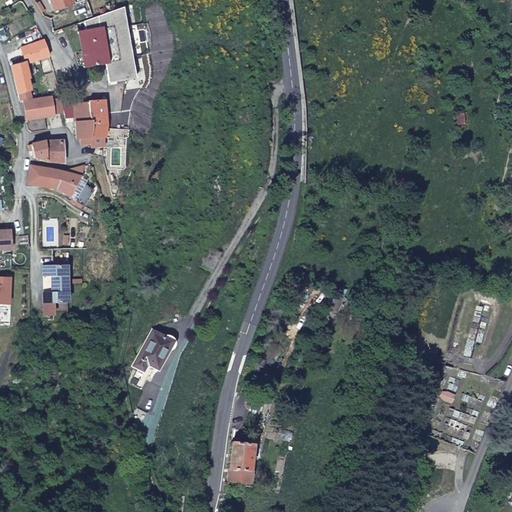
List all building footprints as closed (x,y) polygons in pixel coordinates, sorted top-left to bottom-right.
[(82,13),(79,0),(44,0),(45,1),(43,2),(47,21),(82,13)] [(115,103),(116,29),(68,34),(68,45),(89,46),(88,84),(87,92),(86,106),(115,103)] [(0,52),(2,56),(15,49),(11,43),(0,49),(0,52)] [(89,46),(68,45),(67,83),(88,84),(89,46)] [(19,74),(1,78),(9,102),(26,98),(19,74)] [(28,112),(26,98),(9,102),(14,117),(17,116),(28,112)] [(35,130),(49,126),(49,125),(48,107),(28,112),(17,116),(19,126),(20,130),(21,134),(28,132),(35,130)] [(68,141),(68,154),(72,155),(82,155),(82,150),(82,139),(84,115),(70,117),(68,141)] [(101,117),(84,115),(82,139),(82,150),(100,151),(100,140),(101,117)] [(41,178),(41,158),(36,157),(20,158),(20,171),(27,172),(37,178),(41,178)] [(55,163),(41,158),(41,178),(55,179),(55,163)] [(81,216),(88,208),(89,191),(71,188),(70,193),(22,185),(21,196),(30,198),(40,202),(72,227),(81,216)] [(79,234),(89,226),(81,216),(72,227),(79,234)] [(36,319),(53,318),(54,319),(60,319),(59,280),(58,280),(53,280),(35,281),(36,291),(44,292),(45,308),(36,308),(36,319)] [(347,306),(339,304),(333,328),(341,330),(347,306)] [(142,398),(141,402),(149,403),(151,392),(154,391),(156,370),(159,367),(160,362),(159,359),(152,357),(148,360),(135,359),(131,397),(142,398)] [(231,446),(226,485),(237,488),(241,447),(231,446)] [(181,511),(182,501),(176,501),(174,511),(181,511)]
